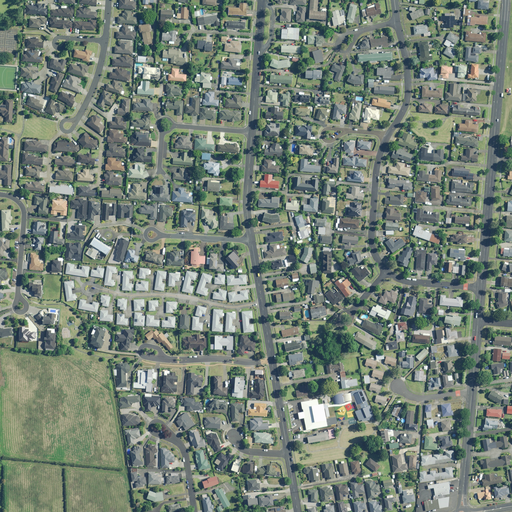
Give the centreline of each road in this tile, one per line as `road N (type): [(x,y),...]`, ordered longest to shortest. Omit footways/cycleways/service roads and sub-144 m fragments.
road 1 (residential): [(261,301),(211,305),(102,288)]
road 2 (tertiary): [(491,158),(505,0)]
road 3 (residential): [(387,136),(371,232),(387,271)]
road 4 (residential): [(159,172),(164,124),(251,132)]
road 5 (residential): [(261,0),(251,132)]
road 6 (tertiary): [(480,287),(491,158)]
road 7 (residential): [(0,194),(23,208),(19,305)]
road 8 (residential): [(397,21),(408,85),(387,136)]
